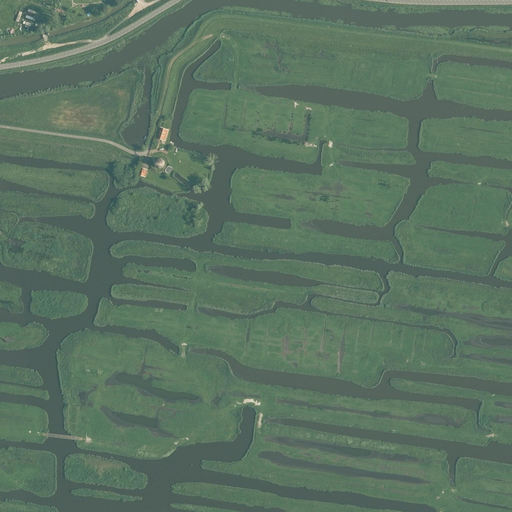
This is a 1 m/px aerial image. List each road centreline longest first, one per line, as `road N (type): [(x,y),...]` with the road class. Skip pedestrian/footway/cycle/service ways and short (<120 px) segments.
road 1 (tertiary): [(175,0),(100,42),(0,67)]
road 2 (tertiary): [(511,1),(388,0)]
